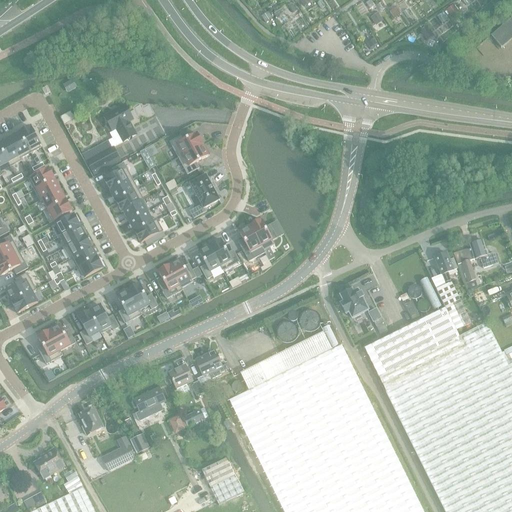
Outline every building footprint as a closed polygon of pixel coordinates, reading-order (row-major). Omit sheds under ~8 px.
[(381,2),(377,5),(381,11),(385,9),(381,2)] [(394,5),(389,9),(390,11),(394,19),(401,15),(396,7),(395,8),(394,5)] [(454,5),(446,10),(453,19),(460,14),(454,5)] [(408,9),(403,12),(407,18),(412,16),(408,9)] [(268,12),(261,17),(264,22),(272,17),(268,12)] [(378,13),(371,18),(375,25),(382,20),(378,13)] [(442,14),(437,17),(442,24),(447,21),(442,14)] [(426,27),(421,31),(422,32),(421,33),(425,38),(432,33),(428,28),(427,28),(426,27)] [(374,40),(367,44),(370,50),(378,45),(374,40)] [(72,80),(63,85),(67,93),(77,88),(72,80)] [(135,135),(128,122),(132,120),(124,106),(104,117),(108,124),(106,125),(105,127),(107,131),(110,131),(115,128),(123,142),(135,135)] [(62,117),(67,124),(74,121),(69,113),(62,117)] [(31,128),(20,133),(31,154),(42,148),(31,128)] [(20,133),(9,139),(20,159),(31,154),(20,133)] [(181,136),(170,143),(179,159),(203,146),(197,135),(184,142),(181,136)] [(9,139),(0,144),(0,147),(9,163),(8,163),(10,168),(11,167),(21,161),(22,161),(20,159),(9,139)] [(121,162),(109,141),(81,156),(93,178),(121,162)] [(203,146),(179,159),(187,175),(199,169),(196,164),(209,157),(203,146)] [(0,167),(8,163),(9,163),(0,147),(0,167)] [(146,149),(140,152),(149,170),(156,167),(151,158),(146,149)] [(108,179),(104,181),(110,192),(132,179),(124,163),(112,170),(115,175),(108,179)] [(49,169),(28,180),(34,191),(54,180),(49,169)] [(191,186),(186,188),(191,197),(196,195),(202,205),(190,212),(194,219),(206,212),(204,209),(218,201),(218,202),(219,201),(219,200),(214,192),(211,186),(206,177),(206,176),(205,177),(191,184),(190,185),(191,186)] [(132,179),(110,192),(116,202),(138,190),(132,179)] [(54,180),(34,191),(40,202),(42,201),(42,200),(60,191),(54,180)] [(138,190),(116,202),(122,213),(123,212),(143,201),(144,201),(138,190)] [(60,191),(42,200),(42,201),(48,210),(48,211),(66,201),(60,191)] [(48,210),(43,213),(50,224),(72,212),(66,201),(48,211),(48,210)] [(143,201),(123,212),(129,223),(147,213),(149,212),(144,201),(143,201)] [(147,213),(129,223),(135,233),(153,224),(153,223),(147,213)] [(74,216),(51,228),(58,239),(60,238),(59,237),(80,226),(74,216)] [(0,237),(9,232),(6,227),(4,228),(0,220),(0,237)] [(153,224),(135,233),(141,244),(144,242),(163,232),(157,221),(153,223),(153,224)] [(261,221),(250,227),(262,249),(263,252),(270,248),(274,246),(272,241),(277,239),(274,233),(271,234),(268,227),(265,228),(261,221)] [(80,226),(59,237),(60,238),(65,248),(86,237),(80,226)] [(250,227),(239,233),(247,247),(242,250),(247,258),(249,262),(265,254),(263,252),(262,249),(250,227)] [(163,232),(144,242),(147,247),(165,236),(163,232)] [(0,245),(1,248),(0,248),(0,263),(19,253),(10,236),(0,242),(0,245)] [(65,248),(63,249),(69,260),(71,259),(73,258),(91,248),(86,237),(65,248)] [(221,241),(210,247),(221,267),(220,267),(223,271),(239,262),(233,251),(228,254),(221,241)] [(471,245),(470,246),(474,260),(480,259),(483,269),(498,264),(495,254),(492,253),(488,254),(487,251),(485,250),(483,242),(477,243),(476,242),(472,243),(471,245)] [(210,247),(199,253),(206,266),(200,269),(207,280),(212,277),(210,273),(220,267),(221,267),(210,247)] [(91,248),(73,258),(79,268),(97,258),(91,248)] [(19,253),(0,263),(0,275),(1,277),(13,270),(16,275),(28,269),(19,253)] [(455,283),(452,284),(448,273),(453,271),(453,270),(457,269),(453,258),(449,260),(446,254),(434,258),(441,276),(446,287),(437,291),(457,331),(475,322),(455,283)] [(97,258),(79,268),(85,279),(103,269),(97,258)] [(180,261),(169,267),(181,289),(182,289),(192,283),(191,281),(196,278),(193,272),(190,273),(187,266),(184,268),(180,261)] [(469,261),(461,263),(468,283),(465,284),(468,291),(477,288),(469,261)] [(169,267),(158,273),(162,280),(160,281),(163,288),(161,289),(167,300),(183,291),(182,289),(181,289),(169,267)] [(198,268),(192,271),(193,272),(196,278),(196,279),(202,276),(198,268)] [(49,273),(48,274),(52,281),(54,281),(57,286),(60,284),(59,283),(58,280),(56,276),(53,271),(53,272),(49,273)] [(18,285),(6,292),(12,303),(32,292),(32,293),(36,291),(36,290),(27,274),(16,280),(18,285)] [(139,285),(128,291),(139,311),(149,306),(152,310),(157,307),(151,295),(146,298),(139,285)] [(351,290),(340,296),(344,303),(341,304),(346,315),(349,313),(352,319),(361,315),(365,313),(368,311),(362,299),(364,298),(361,293),(359,294),(358,291),(353,293),(351,290)] [(128,291),(117,297),(124,310),(119,313),(125,324),(142,315),(139,311),(128,291)] [(32,292),(12,303),(17,314),(38,303),(32,293),(32,292)] [(420,319),(412,304),(405,307),(413,323),(420,319)] [(320,316),(320,313),(319,312),(318,310),(317,308),(315,307),(313,305),(310,305),(307,305),(305,305),(301,308),(299,311),(298,315),(298,319),(300,322),(301,323),(303,325),(304,326),(308,327),(313,326),(315,325),(317,324),(318,323),(319,321),(320,319),(320,316)] [(100,306),(89,312),(100,333),(101,335),(112,329),(113,331),(119,328),(113,316),(107,319),(100,306)] [(364,349),(378,378),(459,338),(445,309),(364,349)] [(376,310),(369,313),(373,322),(381,319),(376,310)] [(89,312),(78,318),(85,331),(80,334),(87,345),(92,342),(90,338),(100,333),(89,312)] [(511,320),(511,315),(511,314),(502,319),(504,324),(511,320)] [(292,330),(292,329),(291,325),(289,322),(286,320),(282,319),(279,320),(277,320),(275,322),(273,325),(272,327),(272,329),(272,333),(274,336),(276,338),(278,339),(282,340),(284,339),(286,339),(289,337),(291,335),(291,333),(292,330)] [(487,324),(459,338),(378,378),(444,511),(511,511),(511,365),(509,367),(487,324)] [(60,326),(49,332),(60,352),(76,344),(72,338),(70,339),(66,332),(64,333),(60,326)] [(49,332),(38,338),(42,345),(39,346),(43,353),(41,355),(46,365),(63,356),(60,352),(49,332)] [(240,374),(248,391),(331,350),(323,333),(240,374)] [(93,342),(92,342),(87,345),(85,346),(90,357),(98,353),(93,342)] [(422,511),(341,345),(331,350),(248,391),(229,401),(283,511),(422,511)] [(215,352),(195,361),(202,377),(209,374),(212,379),(221,375),(220,374),(218,369),(222,367),(215,352)] [(185,366),(169,374),(176,390),(177,389),(179,395),(189,390),(186,385),(192,382),(185,366)] [(196,397),(204,393),(198,381),(193,384),(191,387),(196,397)] [(134,402),(132,403),(135,409),(137,408),(139,413),(136,414),(139,422),(163,411),(161,405),(165,403),(159,389),(133,401),(134,401),(134,402)] [(183,419),(181,420),(185,429),(187,428),(204,419),(208,417),(204,408),(183,419)] [(102,429),(93,410),(92,410),(85,413),(86,413),(79,416),(84,428),(82,428),(86,437),(102,429)] [(179,416),(169,420),(171,425),(176,423),(180,432),(185,429),(181,420),(179,416)] [(137,455),(149,449),(142,435),(130,441),(137,455)] [(129,445),(101,458),(108,473),(136,459),(129,445)] [(64,467),(54,450),(45,455),(46,457),(34,465),(43,479),(64,467)] [(227,460),(202,471),(210,488),(216,500),(219,506),(243,494),(240,488),(235,477),(227,460)] [(67,481),(63,484),(69,496),(83,489),(77,477),(74,469),(63,475),(67,481)] [(38,510),(34,511),(93,511),(92,508),(83,489),(69,496),(66,497),(64,498),(63,499),(56,502),(42,508),(38,510)] [(41,493),(35,497),(40,506),(47,503),(41,493)] [(0,511),(17,511),(19,511),(15,503),(0,511)]
